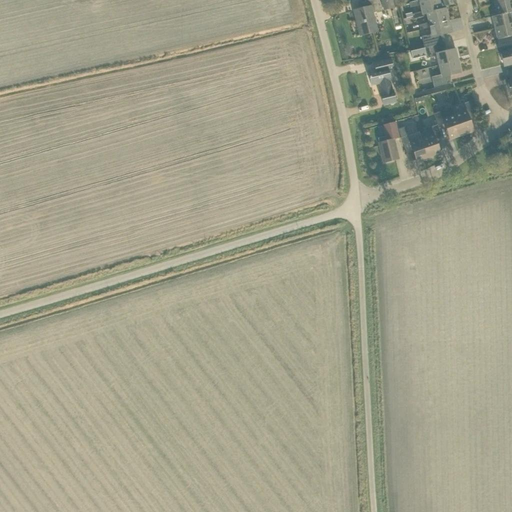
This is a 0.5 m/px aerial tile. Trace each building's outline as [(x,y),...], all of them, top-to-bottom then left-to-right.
[(365,10),(353,12),(359,35),(378,30),(374,13),(381,11),(378,0),(369,0),(363,2),(365,10)] [(381,0),(384,11),(395,8),(393,0),(381,0)] [(439,0),(430,0),(419,3),(420,5),(422,12),(412,15),(413,19),(423,17),(423,15),(426,14),(441,10),(439,0)] [(511,0),(494,5),(497,16),(510,13),(511,12),(511,0)] [(430,28),(429,25),(448,21),(445,9),(441,10),(426,14),(428,23),(419,25),(420,30),(430,28)] [(492,17),(495,28),(511,24),(511,19),(511,20),(510,13),(497,16),(492,17)] [(429,25),(430,28),(431,35),(422,37),(424,48),(439,44),(437,36),(451,33),(448,21),(429,25)] [(511,24),(495,28),(497,40),(511,36),(511,24)] [(437,56),(439,66),(458,61),(455,49),(446,51),(444,43),(424,48),(427,59),(437,56)] [(511,64),(511,50),(500,53),(504,66),(511,64)] [(374,64),(375,70),(368,72),(371,86),(381,84),(383,93),(380,94),(383,106),(396,103),(393,91),(392,91),(390,81),(391,81),(388,71),(393,70),(390,60),(374,64)] [(414,61),(407,62),(409,70),(415,68),(414,61)] [(461,73),(458,61),(439,66),(441,75),(431,78),(434,87),(450,83),(449,76),(461,73)] [(466,111),(454,115),(461,136),(473,131),(468,116),(474,114),(470,101),(463,104),(466,111)] [(435,120),(437,125),(438,127),(444,124),(450,140),(461,136),(454,115),(454,112),(447,115),(445,110),(433,114),(435,120)] [(386,141),(379,143),(383,163),(398,159),(394,140),(399,138),(395,122),(387,124),(390,135),(385,136),(386,141)] [(420,136),(421,139),(429,159),(440,155),(435,140),(442,137),(438,127),(437,125),(433,126),(425,129),(427,134),(420,136)] [(407,135),(406,130),(402,132),(401,129),(398,130),(401,138),(407,135)] [(417,163),(429,159),(421,139),(410,143),(407,135),(401,138),(405,150),(412,148),(417,163)]
